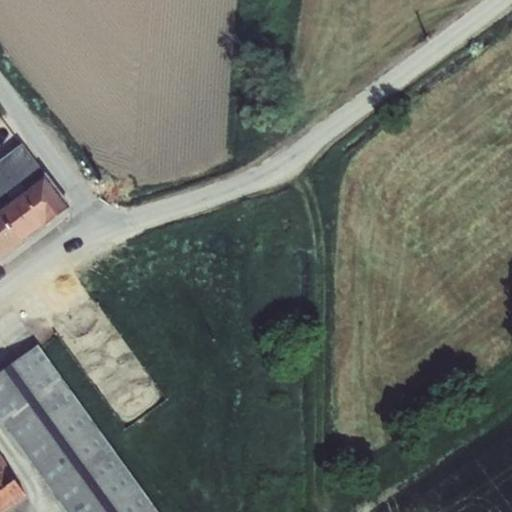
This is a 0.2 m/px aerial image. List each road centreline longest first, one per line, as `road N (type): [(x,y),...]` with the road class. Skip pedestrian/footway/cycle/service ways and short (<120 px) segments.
road 1 (unclassified): [(99,229),(267,176),(498,0)]
road 2 (unclassified): [(0,86),(99,229)]
